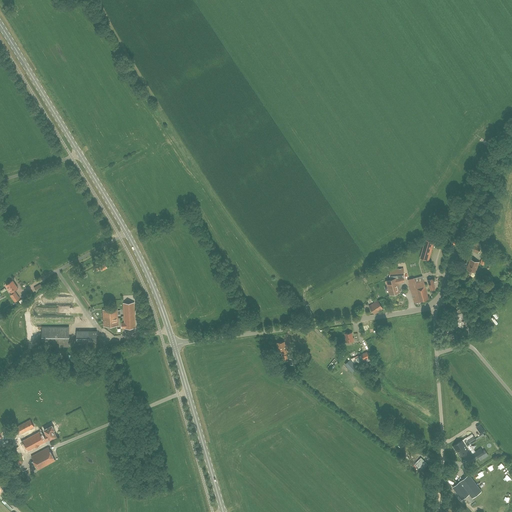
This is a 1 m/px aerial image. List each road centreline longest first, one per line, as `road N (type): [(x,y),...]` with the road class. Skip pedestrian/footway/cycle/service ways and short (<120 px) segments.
road 1 (track): [(96,0),(212,195),(320,326)]
road 2 (tertiary): [(173,345),(432,305)]
road 3 (secondary): [(173,345),(138,254),(79,154)]
road 4 (tertiary): [(432,305),(474,195),(511,137)]
road 5 (secondary): [(79,154),(0,26)]
road 6 (unclassified): [(60,444),(188,392)]
road 7 (unclassified): [(442,477),(436,353)]
road 8 (secondary): [(223,511),(188,392)]
